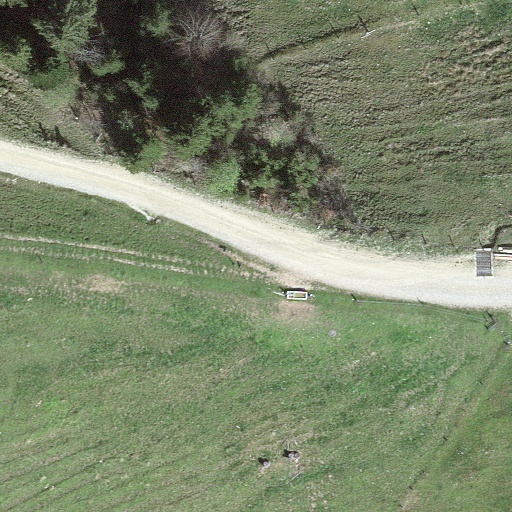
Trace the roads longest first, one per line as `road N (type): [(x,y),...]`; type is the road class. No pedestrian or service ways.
road 1 (track): [(0,150),(320,261)]
road 2 (track): [(320,261),(511,283)]
